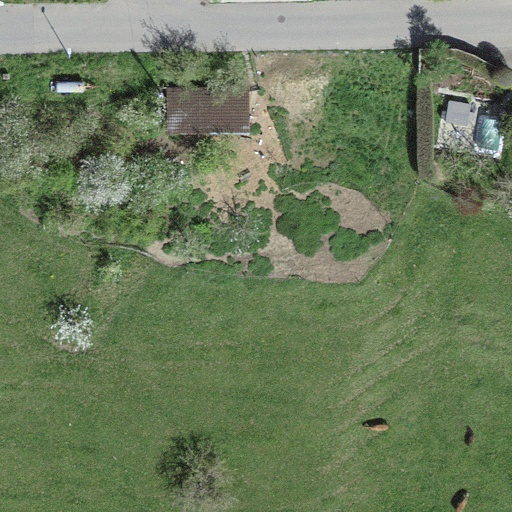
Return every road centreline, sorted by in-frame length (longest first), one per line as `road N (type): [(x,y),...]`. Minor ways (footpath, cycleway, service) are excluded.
road 1 (unclassified): [(198,24),(511,23)]
road 2 (unclassified): [(0,28),(198,24)]
